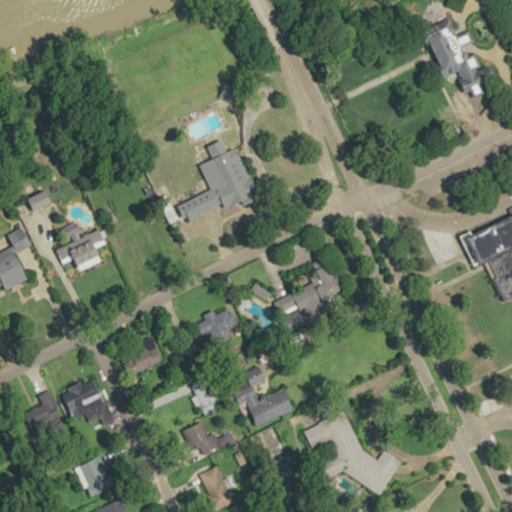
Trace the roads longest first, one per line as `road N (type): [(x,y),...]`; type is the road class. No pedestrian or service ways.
road 1 (tertiary): [(505,511),(281,43)]
road 2 (residential): [(0,376),(354,196)]
road 3 (residential): [(87,334),(174,511)]
road 4 (residential): [(354,196),(511,115)]
road 5 (residential): [(374,186),(431,222),(453,223),(511,196)]
